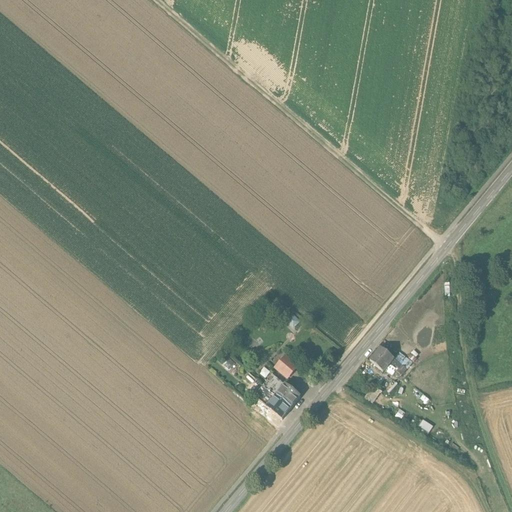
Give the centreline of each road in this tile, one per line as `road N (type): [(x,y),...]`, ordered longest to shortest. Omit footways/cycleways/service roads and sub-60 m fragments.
road 1 (tertiary): [(511,168),(225,511)]
road 2 (track): [(155,0),(445,248)]
road 3 (track): [(511,500),(469,386),(454,256),(445,248)]
road 4 (track): [(331,386),(456,467),(491,511)]
